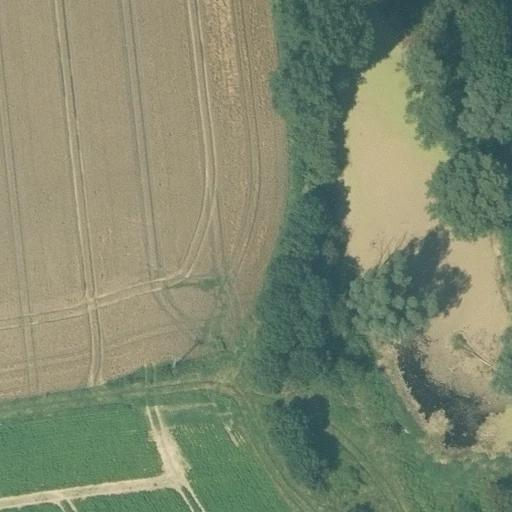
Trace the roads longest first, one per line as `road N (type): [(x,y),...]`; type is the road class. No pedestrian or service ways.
road 1 (track): [(0,414),(194,384),(220,387),(307,410),(357,453),(395,511)]
road 2 (track): [(234,395),(302,511)]
